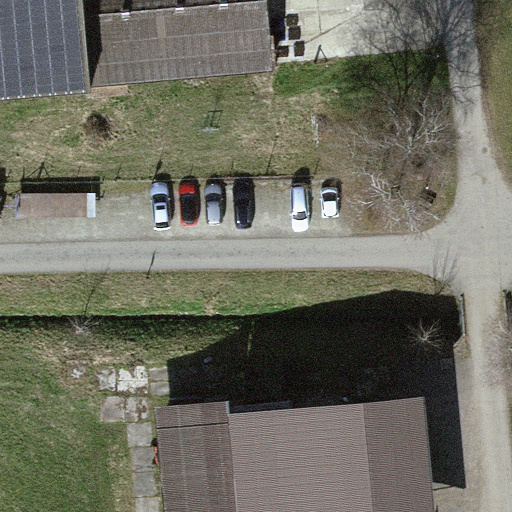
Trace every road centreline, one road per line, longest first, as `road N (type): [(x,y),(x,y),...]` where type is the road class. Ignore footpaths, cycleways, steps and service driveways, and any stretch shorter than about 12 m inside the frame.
road 1 (track): [(462,0),(508,511)]
road 2 (track): [(511,233),(0,238)]
